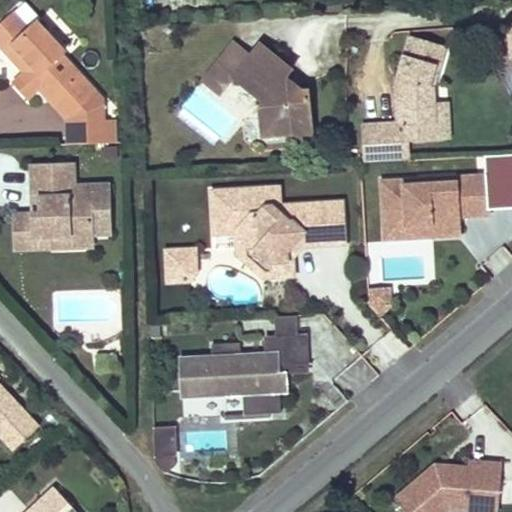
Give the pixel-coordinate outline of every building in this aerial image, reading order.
[(30,31),(15,15),(0,28),(0,45),(7,53),(14,46),(33,67),(26,74),(20,79),(35,95),(40,90),(69,121),(98,94),(63,56),(66,53),(38,23),(30,31)] [(365,160),(407,157),(407,137),(430,136),(429,119),(434,119),(433,101),(432,83),(442,46),(407,36),(395,74),(397,120),(363,123),(364,145),(365,160)] [(223,41),(189,81),(206,96),(222,78),(251,103),(246,109),(256,134),(281,132),(281,136),(305,134),(300,90),(283,92),(271,82),(280,71),(250,45),(240,55),(223,41)] [(14,46),(7,53),(26,74),(33,67),(14,46)] [(35,95),(20,79),(15,84),(29,100),(35,95)] [(442,101),(433,101),(434,119),(429,119),(430,136),(444,135),(442,101)] [(68,186),(67,164),(30,166),(32,198),(39,198),(40,214),(33,214),(28,214),(29,238),(69,236),(70,248),(93,247),(92,235),(111,234),(108,184),(75,186),(68,186)] [(73,164),(67,164),(68,186),(75,186),(73,164)] [(423,178),(386,179),(388,225),(435,222),(436,235),(464,233),(463,215),(462,210),(473,209),(473,214),(493,213),(491,174),(460,176),(460,181),(423,183),(423,178)] [(216,188),(219,231),(241,229),(241,245),(242,248),(246,247),(261,247),(275,258),(276,273),(298,272),(297,254),(291,248),(301,238),(307,243),(349,241),(346,199),(284,202),(276,203),(275,184),(216,188)] [(283,184),(275,184),(276,203),(284,202),(283,184)] [(39,198),(32,198),(33,214),(40,214),(39,198)] [(29,238),(28,214),(14,215),(16,250),(70,248),(69,236),(29,238)] [(435,222),(388,225),(389,240),(436,237),(436,235),(435,222)] [(241,229),(219,231),(220,246),(241,245),(241,229)] [(291,248),(297,254),(307,243),(301,238),(291,248)] [(199,246),(185,247),(186,279),(193,278),(200,267),(199,246)] [(185,247),(170,248),(172,279),(186,279),(185,247)] [(261,247),(246,247),(246,255),(268,274),(276,273),(275,258),(261,247)] [(392,300),(391,284),(378,285),(379,295),(386,305),(392,300)] [(378,285),(371,285),(372,299),(381,309),(386,305),(379,295),(378,285)] [(56,291),(57,330),(87,329),(87,339),(124,338),(123,290),(56,291)] [(301,312),(278,313),(279,334),(302,333),(301,312)] [(270,334),(271,349),(281,349),(282,370),(289,369),(312,368),(310,332),(302,333),(279,334),(270,334)] [(216,352),(184,353),(186,392),(246,389),(247,410),(284,408),(283,388),(290,387),(289,369),(282,370),(281,349),(271,349),(244,350),(244,338),(215,339),(216,352)] [(0,437),(1,437),(3,434),(17,450),(41,427),(0,382),(0,437)] [(155,468),(177,468),(177,423),(155,423),(155,468)] [(398,492),(415,511),(440,511),(453,501),(501,508),(508,459),(475,454),(474,460),(439,455),(398,492)] [(77,511),(60,493),(38,511),(77,511)]
